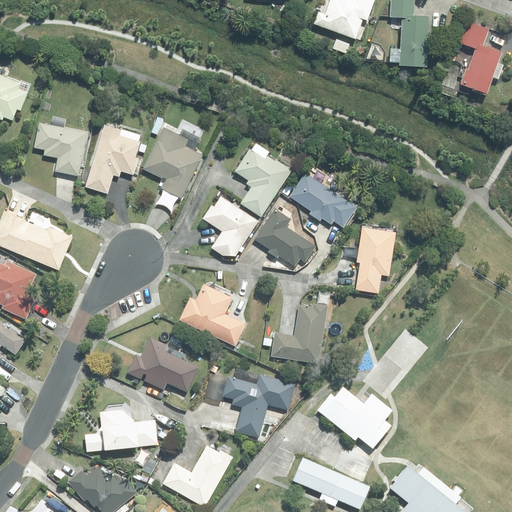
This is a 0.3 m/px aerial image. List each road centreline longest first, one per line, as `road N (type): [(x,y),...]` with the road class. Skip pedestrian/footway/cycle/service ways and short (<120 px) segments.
road 1 (residential): [(131,260),(84,316),(26,455),(0,489)]
road 2 (unknown): [(81,371),(200,425)]
